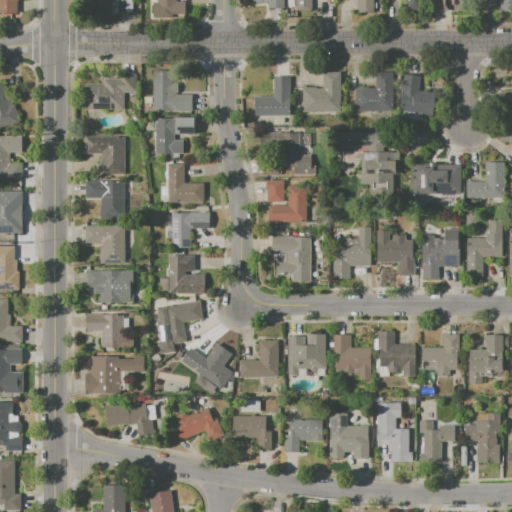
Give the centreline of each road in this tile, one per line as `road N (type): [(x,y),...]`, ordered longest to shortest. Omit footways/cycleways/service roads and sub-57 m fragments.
road 1 (tertiary): [(52,0),(55,511)]
road 2 (residential): [(511,493),(287,485),(56,443)]
road 3 (residential): [(511,39),(53,44)]
road 4 (residential): [(224,0),(223,102),(242,303)]
road 5 (residential): [(511,303),(242,303)]
